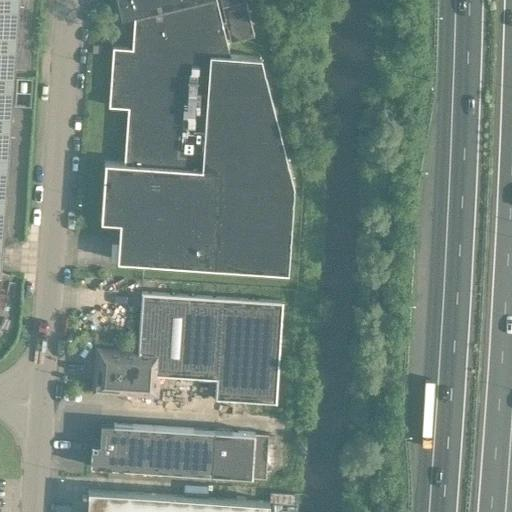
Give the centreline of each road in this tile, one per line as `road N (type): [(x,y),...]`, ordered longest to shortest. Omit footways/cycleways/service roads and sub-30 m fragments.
road 1 (motorway): [(461,0),(436,511)]
road 2 (unclassified): [(44,401),(66,0)]
road 3 (motorway): [(490,511),(511,151)]
